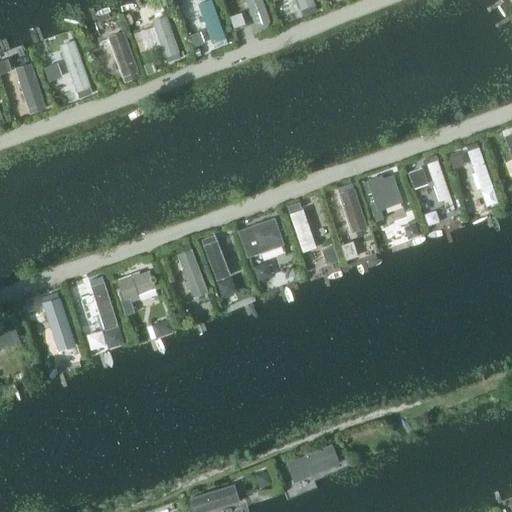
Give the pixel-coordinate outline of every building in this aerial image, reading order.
[(394,177),(369,186),(372,195),(370,196),(373,204),(370,205),(371,210),(377,208),(377,210),(403,201),(394,177)] [(276,218),(239,231),(249,257),(285,245),(276,218)] [(116,279),(125,302),(139,297),(138,293),(155,287),(149,270),(140,273),(139,271),(116,279)] [(0,347),(19,340),(11,317),(0,321),(0,347)] [(331,442),(287,461),(294,480),(339,461),(331,442)] [(192,511),(238,498),(233,482),(186,496),(190,511),(192,511)]
